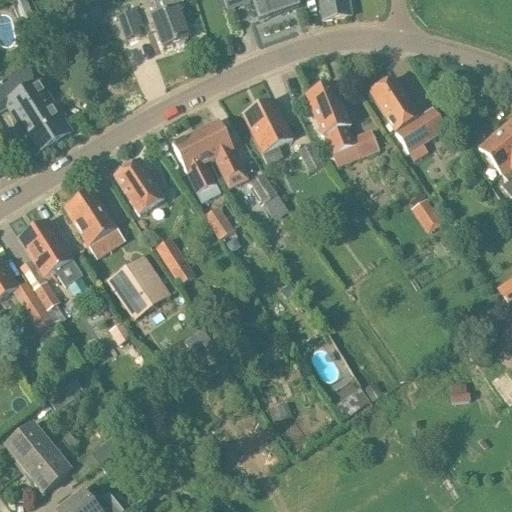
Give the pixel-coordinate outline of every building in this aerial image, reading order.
[(181,0),(151,0),(159,18),(152,21),(157,36),(163,51),(188,42),(179,16),(177,13),(185,10),(181,0)] [(249,0),(224,0),(229,12),(251,5),(249,0)] [(257,0),(263,15),(298,3),(297,0),(257,0)] [(318,0),(323,23),(352,18),(348,0),(318,0)] [(23,2),(10,10),(23,32),(37,23),(23,2)] [(97,9),(87,13),(93,28),(102,24),(97,9)] [(136,12),(117,19),(126,42),(141,37),(138,28),(141,27),(136,12)] [(54,109),(29,71),(0,89),(0,116),(8,111),(38,157),(72,135),(64,122),(67,120),(58,106),(54,109)] [(394,80),(370,95),(370,96),(396,136),(409,157),(446,133),(433,113),(420,121),(420,120),(415,112),(394,81),(394,80)] [(307,99),(304,100),(321,141),(324,140),(331,157),(332,157),(355,148),(360,161),(379,153),(371,134),(352,141),(348,130),(350,129),(335,93),(334,88),(330,90),(327,88),(320,91),(319,94),(307,99)] [(274,104),(243,118),(262,157),(293,142),(276,107),(274,103),(274,104)] [(511,122),(479,151),(503,177),(509,171),(511,168),(511,122)] [(219,124),(195,135),(211,165),(214,163),(228,192),(247,182),(233,153),(219,124)] [(471,153),(485,141),(476,130),(462,142),(471,153)] [(195,135),(172,147),(202,206),(220,196),(206,168),(211,165),(195,135)] [(312,146),(298,154),(309,176),(324,169),(312,146)] [(139,218),(163,202),(139,165),(115,181),(139,218)] [(507,184),(502,189),(511,201),(504,208),(511,220),(511,168),(509,171),(503,177),(502,178),(507,184)] [(263,177),(250,186),(264,207),(278,198),(263,177)] [(93,194),(64,213),(87,249),(95,262),(107,255),(99,242),(116,230),(93,194)] [(341,207),(339,212),(342,216),(346,217),(351,215),(352,210),(350,206),(345,204),(341,207)] [(426,204),(415,211),(422,223),(434,215),(426,204)] [(217,211),(204,220),(223,249),(237,240),(217,211)] [(83,278),(73,262),(74,262),(49,223),(19,242),(44,281),(56,273),(66,289),(83,278)] [(170,242),(155,252),(180,290),(194,280),(170,242)] [(143,259),(108,283),(135,324),(170,299),(143,259)] [(0,302),(19,290),(0,260),(0,302)] [(46,285),(33,293),(37,299),(46,314),(56,329),(65,323),(56,309),(59,306),(46,285)] [(282,294),(288,302),(297,296),(291,287),(282,294)] [(511,291),(503,298),(511,311),(511,291)] [(37,299),(21,309),(41,341),(57,330),(56,329),(46,314),(37,299)] [(122,326),(109,334),(119,349),(132,341),(122,326)] [(77,384),(85,395),(94,389),(86,378),(77,384)] [(56,414),(85,395),(77,384),(48,404),(56,414)] [(375,386),(367,391),(367,397),(371,404),(383,397),(375,386)] [(339,404),(348,418),(370,405),(361,391),(339,404)] [(403,447),(439,422),(424,400),(388,424),(403,447)] [(287,406),(270,411),(274,425),(291,420),(287,406)] [(439,422),(403,447),(417,468),(453,443),(439,422)] [(25,475),(53,452),(34,429),(6,452),(25,475)] [(99,468),(121,451),(126,447),(118,436),(90,458),(99,468)] [(138,440),(127,449),(134,458),(145,449),(138,440)] [(453,443),(417,468),(431,490),(468,465),(453,443)] [(53,452),(25,475),(43,498),(69,476),(71,475),(70,474),(61,462),(70,454),(62,445),(53,452)] [(121,451),(99,468),(109,480),(130,463),(121,451)] [(368,460),(373,466),(383,460),(378,453),(368,460)] [(383,460),(373,466),(377,473),(387,466),(383,460)] [(446,511),(470,511),(490,499),(475,477),(439,501),(446,511)] [(397,481),(387,487),(391,494),(401,487),(397,481)] [(83,496),(63,511),(110,511),(102,501),(98,504),(93,508),(84,497),(83,496)] [(498,511),(490,499),(470,511),(498,511)]
